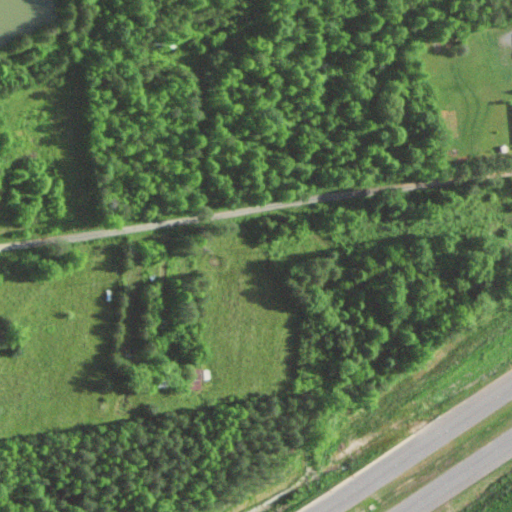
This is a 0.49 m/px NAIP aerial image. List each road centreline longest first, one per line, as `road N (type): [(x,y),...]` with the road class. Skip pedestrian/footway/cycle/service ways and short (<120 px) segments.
road 1 (residential): [(0,246),(511,172)]
road 2 (motorway): [(511,388),(321,511)]
road 3 (motorway): [(403,511),(511,441)]
